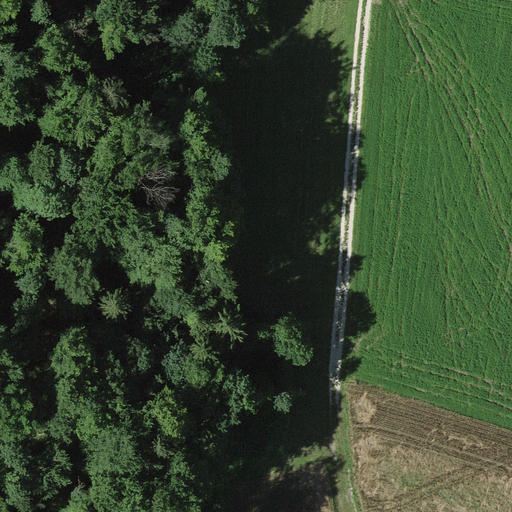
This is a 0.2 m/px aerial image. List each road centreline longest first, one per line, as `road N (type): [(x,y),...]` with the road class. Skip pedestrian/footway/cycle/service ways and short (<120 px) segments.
road 1 (track): [(346,511),(335,368),(371,0)]
road 2 (track): [(45,511),(30,431),(46,0)]
